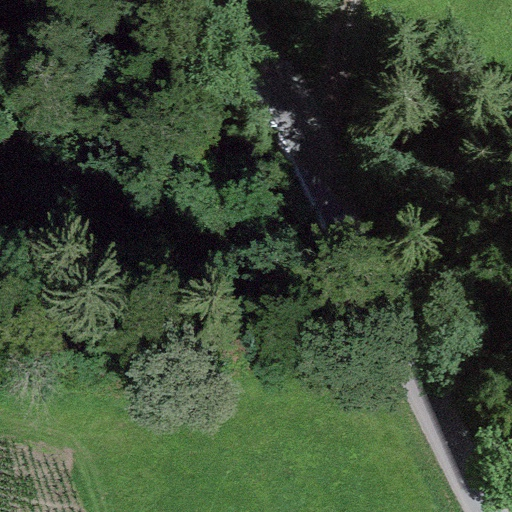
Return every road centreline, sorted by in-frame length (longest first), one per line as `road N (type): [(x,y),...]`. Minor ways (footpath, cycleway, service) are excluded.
road 1 (unclassified): [(480,511),(226,0)]
road 2 (unknown): [(69,0),(234,266),(360,269)]
